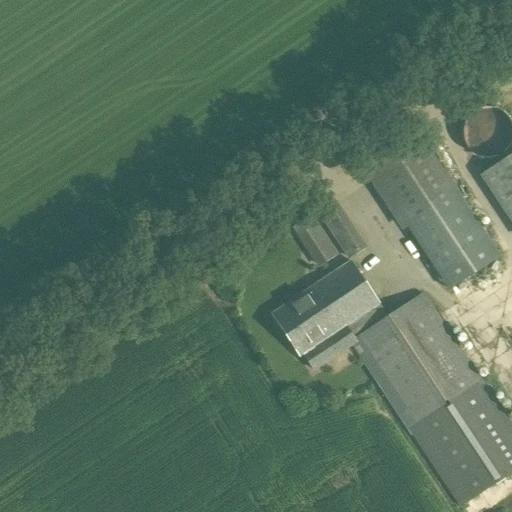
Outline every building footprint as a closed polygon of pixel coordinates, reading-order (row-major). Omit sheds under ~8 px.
[(461,127),(460,132),(460,136),(461,141),(462,145),(465,149),(468,153),(471,156),(475,158),(480,160),(484,161),(489,161),(494,160),(498,159),(502,157),(506,154),(509,151),(511,147),(511,146),(511,120),(509,116),(506,112),(502,110),(498,107),(493,106),(488,106),(484,106),(479,107),(475,109),(471,111),(467,114),(464,118),(462,122),(461,127)] [(450,291),(500,257),(424,145),(374,178),(450,291)] [(511,221),(511,154),(481,176),(511,221)] [(317,212),(338,245),(357,232),(335,199),(317,212)] [(337,255),(311,216),(292,228),(318,267),(337,255)] [(332,272),(352,258),(347,251),(326,265),(332,272)] [(313,372),(348,348),(338,332),(380,304),(351,261),(271,314),(300,358),(302,356),(313,372)] [(463,506),(511,472),(511,425),(423,293),(353,339),(414,432),(463,506)]
